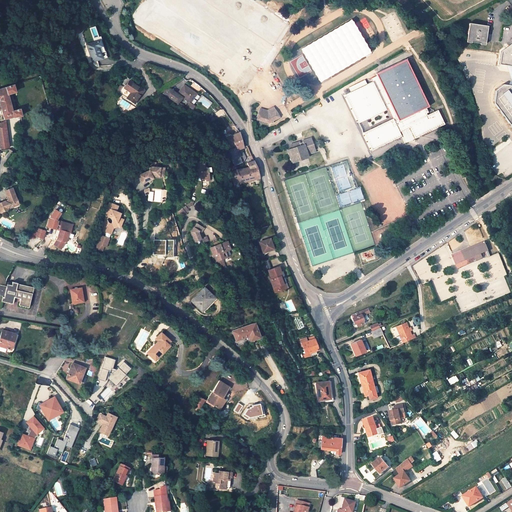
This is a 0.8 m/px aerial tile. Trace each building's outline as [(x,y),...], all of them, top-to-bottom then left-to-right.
[(487,26),(469,23),(466,42),(471,43),(471,42),(480,43),(480,44),(485,45),(487,26)] [(95,26),(90,28),(94,39),(99,36),(95,26)] [(92,61),(97,60),(102,58),(98,47),(101,46),(99,40),(86,45),(92,61)] [(511,43),(501,51),(499,64),(511,65),(511,85),(503,84),(496,90),(494,102),(511,127),(511,43)] [(103,45),(101,46),(98,47),(102,58),(107,57),(103,45)] [(428,106),(421,93),(405,59),(376,74),(376,75),(371,78),(372,81),(345,94),(358,122),(387,109),(392,119),(364,133),(372,150),(401,136),(399,132),(410,127),(415,138),(444,124),(438,110),(427,115),(423,108),(428,106)] [(134,103),(144,90),(130,81),(125,88),(131,93),(127,98),(134,103)] [(0,105),(4,119),(21,115),(20,109),(13,111),(9,112),(4,95),(8,94),(15,91),(13,84),(0,88),(0,105)] [(197,94),(183,84),(176,94),(169,88),(162,93),(177,104),(178,102),(182,97),(190,103),(197,94)] [(9,112),(13,111),(8,94),(4,95),(9,112)] [(259,113),(256,119),(269,123),(279,116),(276,112),(275,110),(267,115),(259,113)] [(9,147),(5,122),(0,124),(0,146),(0,148),(9,147)] [(228,145),(229,148),(230,150),(234,148),(236,150),(237,150),(243,147),(239,132),(237,133),(232,135),(231,136),(230,135),(226,137),(229,144),(228,145)] [(308,156),(307,154),(306,152),(314,150),(310,138),(302,140),(303,142),(299,143),(298,142),(290,144),(291,148),(292,150),(288,152),(291,162),(308,156)] [(230,150),(227,151),(229,155),(231,159),(233,165),(241,162),(239,157),(236,150),(234,148),(230,150)] [(246,157),(245,158),(247,163),(242,165),(241,162),(233,165),(234,167),(236,170),(233,171),(230,172),(234,181),(258,174),(257,170),(256,166),(254,162),(253,160),(251,155),(247,157),(246,157)] [(194,162),(196,175),(201,174),(202,179),(206,179),(206,180),(209,180),(208,172),(207,172),(206,167),(205,167),(204,160),(202,160),(194,162)] [(164,168),(150,167),(150,170),(139,175),(143,183),(150,180),(152,176),(163,177),(164,168)] [(259,178),(258,174),(234,181),(235,184),(253,179),(253,180),(259,178)] [(0,202),(0,212),(1,213),(8,210),(7,209),(15,206),(13,203),(17,201),(12,188),(5,191),(8,200),(0,202)] [(104,227),(103,232),(106,233),(110,235),(113,228),(118,226),(119,223),(122,225),(124,220),(119,217),(118,218),(117,215),(118,213),(117,212),(118,207),(110,204),(105,215),(109,216),(108,217),(111,219),(112,221),(111,225),(109,224),(108,221),(103,222),(104,227)] [(182,208),(178,212),(182,217),(186,214),(185,212),(182,208)] [(61,225),(57,239),(54,245),(60,249),(65,241),(66,241),(68,233),(69,233),(72,224),(57,220),(50,218),(47,226),(56,229),(58,224),(61,225)] [(201,240),(200,238),(204,237),(202,233),(205,229),(196,223),(191,232),(195,242),(201,240)] [(104,238),(100,236),(95,249),(101,251),(103,247),(105,247),(108,239),(104,238)] [(214,246),(210,248),(212,254),(213,253),(216,260),(217,260),(218,261),(221,262),(221,264),(224,262),(223,258),(227,256),(225,250),(230,248),(227,241),(220,244),(214,246)] [(453,255),(457,264),(475,256),(486,251),(486,252),(489,251),(485,241),(453,255)] [(262,253),(270,251),(268,244),(260,247),(262,253)] [(476,260),(475,256),(457,264),(458,268),(476,260)] [(278,266),(268,270),(271,279),(270,279),(274,289),(277,288),(278,291),(285,288),(280,275),(282,275),(278,266)] [(18,284),(18,283),(12,282),(11,285),(7,284),(6,286),(0,284),(0,295),(2,296),(1,301),(13,304),(14,297),(20,298),(19,305),(28,307),(33,287),(18,284)] [(82,296),(80,287),(70,289),(73,303),(82,301),(81,296),(82,296)] [(214,297),(203,287),(191,300),(202,311),(214,297)] [(360,313),(369,310),(368,307),(351,315),(355,323),(357,326),(363,323),(362,320),(363,320),(360,313)] [(131,323),(128,321),(121,332),(124,334),(131,323)] [(248,336),(250,341),(260,337),(254,323),(232,331),(236,340),(248,336)] [(402,343),(411,339),(409,336),(411,335),(406,323),(396,327),(401,339),(402,343)] [(382,332),(381,329),(380,327),(379,328),(372,331),(371,331),(374,337),(383,334),(382,332)] [(15,334),(2,330),(0,336),(0,345),(10,349),(12,343),(15,334)] [(159,339),(155,343),(157,349),(153,354),(159,360),(169,348),(167,346),(173,340),(161,331),(158,335),(160,337),(159,339)] [(314,339),(307,341),(301,343),(306,357),(310,356),(309,353),(318,350),(314,339)] [(351,345),(355,355),(365,351),(360,340),(350,344),(351,345)] [(153,346),(149,351),(153,354),(157,349),(155,343),(153,346)] [(105,356),(98,384),(105,386),(106,380),(105,380),(108,371),(112,372),(115,359),(105,356)] [(108,378),(116,385),(131,368),(124,361),(108,378)] [(79,383),(85,368),(72,363),(66,378),(79,383)] [(372,381),(369,370),(358,372),(361,384),(372,381)] [(230,387),(219,380),(206,401),(214,405),(219,409),(229,394),(227,392),(230,387)] [(328,381),(316,382),(318,400),(330,398),(328,381)] [(369,399),(376,397),(375,392),(374,389),(373,385),(372,381),(361,384),(364,395),(368,394),(369,399)] [(203,398),(198,396),(193,404),(199,408),(204,399),(203,398)] [(43,405),(41,408),(46,417),(61,408),(56,400),(55,401),(53,398),(48,401),(45,406),(43,405)] [(396,409),(390,410),(393,425),(403,423),(401,413),(406,411),(404,403),(395,405),(396,409)] [(61,408),(46,417),(48,420),(63,412),(61,408)] [(109,432),(116,417),(108,413),(106,416),(103,424),(101,428),(109,432)] [(96,421),(103,424),(106,416),(102,414),(101,417),(98,416),(96,421)] [(22,434),(18,445),(30,449),(34,438),(38,435),(37,433),(43,428),(33,416),(26,422),(29,425),(27,430),(29,431),(27,436),(22,434)] [(374,416),(364,420),(366,428),(368,427),(371,436),(379,433),(384,431),(382,426),(377,427),(374,416)] [(335,450),(335,453),(339,454),(341,438),(322,436),(322,441),(318,440),(318,447),(321,448),(330,449),(335,450)] [(216,442),(218,442),(218,440),(207,440),(206,452),(206,455),(217,456),(218,446),(215,446),(216,442)] [(433,454),(438,462),(442,459),(438,451),(433,454)] [(412,455),(401,465),(404,470),(415,460),(412,455)] [(162,474),(162,467),(162,460),(157,460),(157,456),(152,456),(152,459),(151,474),(162,474)] [(389,467),(381,457),(373,464),(381,473),(389,467)] [(112,481),(121,485),(126,475),(124,475),(127,468),(120,465),(112,481)] [(411,480),(405,471),(404,470),(401,465),(395,470),(399,475),(395,478),(401,487),(411,480)] [(226,476),(229,476),(231,477),(231,471),(218,470),(218,472),(214,472),(213,482),(219,483),(219,488),(225,488),(226,486),(226,476)] [(484,481),(491,476),(489,472),(481,477),(484,481)] [(55,482),(57,495),(65,494),(63,481),(55,482)] [(484,497),(478,487),(463,496),(470,506),(484,497)] [(153,491),(154,497),(165,495),(164,488),(158,489),(159,490),(153,491)] [(156,511),(162,511),(168,511),(166,502),(165,495),(154,497),(156,511)] [(104,511),(116,511),(116,504),(115,498),(103,500),(104,511)] [(351,511),(354,502),(344,499),(341,510),(337,509),(336,511),(351,511)] [(306,511),(308,504),(296,500),(292,511),(306,511)]
